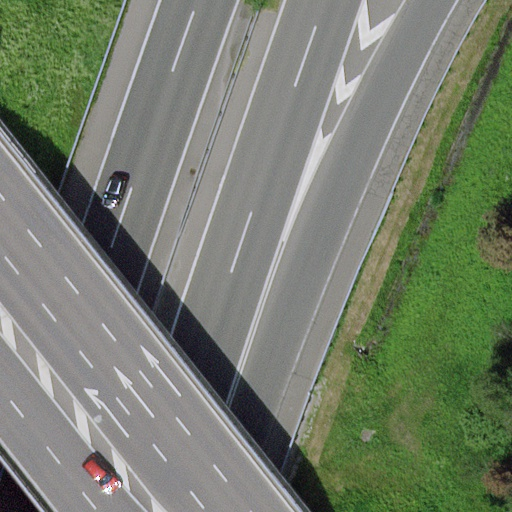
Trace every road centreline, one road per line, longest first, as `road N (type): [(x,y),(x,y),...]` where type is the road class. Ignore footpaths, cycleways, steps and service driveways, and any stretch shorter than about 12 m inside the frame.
road 1 (motorway): [(215,511),(352,163),(435,0)]
road 2 (motorway): [(200,0),(26,511)]
road 3 (motorway): [(153,511),(326,0)]
road 4 (primary): [(244,511),(0,217)]
road 5 (primary): [(0,383),(101,511)]
